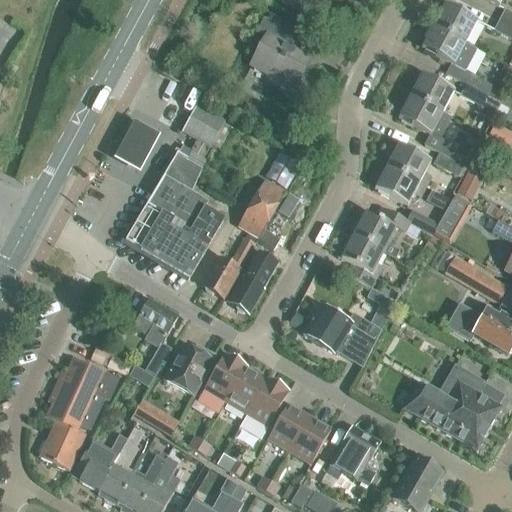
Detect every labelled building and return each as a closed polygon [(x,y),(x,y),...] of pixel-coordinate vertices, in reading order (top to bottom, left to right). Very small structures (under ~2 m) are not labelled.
[(481,0),(499,9),(503,0),(481,0)] [(431,28),(465,46),(477,24),(443,6),(431,28)] [(511,15),(504,11),(498,22),(511,29),(511,15)] [(308,27),(312,18),(301,13),(297,21),(308,27)] [(270,15),(267,21),(280,28),(283,22),(270,15)] [(263,19),(248,48),(261,54),(254,67),(291,87),(307,58),(291,49),(298,37),(280,28),(267,21),(263,19)] [(511,29),(498,22),(493,32),(511,42),(511,62),(509,68),(511,69),(511,29)] [(474,51),(465,46),(431,28),(420,50),(449,66),(462,73),(463,73),(474,51)] [(0,63),(0,75),(9,80),(15,70),(1,62),(0,63)] [(464,87),(486,98),(499,105),(504,96),(490,89),(491,88),(470,77),(463,73),(462,73),(449,66),(443,76),(464,87)] [(409,99),(442,117),(454,94),(421,76),(409,99)] [(486,98),(464,87),(459,97),(480,108),(486,98)] [(451,121),(442,117),(409,99),(397,121),(430,139),(425,149),(439,156),(447,161),(453,150),(439,143),(451,121)] [(212,150),(214,148),(219,151),(230,130),(226,127),(227,125),(201,109),(186,135),(200,144),(212,150)] [(509,149),(511,142),(511,135),(494,126),(487,137),(509,149)] [(158,141),(133,127),(113,165),(138,178),(158,141)] [(192,157),(204,164),(212,150),(200,144),(192,157)] [(397,147),(385,169),(418,187),(425,191),(431,180),(424,176),(430,164),(397,147)] [(447,162),(447,161),(439,156),(433,167),(456,179),(461,169),(447,162)] [(188,281),(223,223),(196,206),(199,200),(190,195),(204,164),(192,157),(188,163),(176,157),(163,179),(125,243),(188,281)] [(266,180),(286,191),(299,168),(278,157),(266,180)] [(425,191),(418,187),(385,169),(373,191),(407,209),(413,197),(420,200),(425,191)] [(265,183),(238,229),(248,235),(258,241),(263,233),(285,195),(265,183)] [(470,202),(475,193),(461,186),(456,195),(470,202)] [(288,222),(298,203),(288,197),(277,215),(288,222)] [(362,215),(353,232),(357,233),(353,240),(383,255),(394,261),(398,253),(394,251),(387,247),(395,232),(402,236),(407,226),(406,225),(381,212),(376,222),(366,217),(362,215)] [(407,226),(430,239),(430,238),(431,236),(427,234),(432,224),(412,214),(406,225),(407,226)] [(440,224),(432,238),(446,246),(455,232),(440,224)] [(511,233),(495,224),(490,234),(511,247),(511,246),(511,233)] [(248,235),(244,242),(254,248),(256,245),(258,241),(248,235)] [(377,266),(383,255),(353,240),(350,246),(347,244),(338,261),(352,268),(346,278),(371,291),(377,280),(383,269),(377,266)] [(219,261),(203,290),(222,301),(248,258),(254,248),(244,242),(229,267),(219,261)] [(243,280),(228,305),(248,317),(263,291),(263,292),(278,268),(257,255),(243,280)] [(416,264),(408,260),(404,268),(411,272),(416,264)] [(497,308),(508,289),(483,275),(472,294),(497,308)] [(334,355),(361,371),(378,336),(394,305),(372,292),(367,303),(378,310),(369,327),(352,317),(347,326),(320,309),(312,323),(304,335),(302,338),(333,357),(334,355)] [(159,344),(144,370),(155,376),(171,349),(162,344),(177,318),(147,300),(131,328),(159,344)] [(464,311),(450,335),(468,345),(473,337),(507,357),(508,355),(511,354),(511,324),(511,323),(511,320),(511,317),(500,311),(497,316),(477,304),(470,315),(464,311)] [(297,314),(290,326),(304,335),(312,323),(297,314)] [(193,400),(215,358),(201,350),(198,356),(182,347),(163,383),(193,400)] [(126,379),(131,368),(95,351),(90,362),(126,379)] [(224,356),(203,392),(224,405),(245,370),(239,366),(240,365),(224,356)] [(52,405),(45,420),(55,425),(55,424),(78,434),(78,433),(80,429),(89,433),(103,401),(107,403),(117,381),(104,375),(72,360),(64,378),(59,376),(47,402),(52,405)] [(135,367),(129,377),(138,382),(144,372),(135,367)] [(245,370),(224,405),(245,417),(266,382),(245,370)] [(404,412),(476,454),(501,410),(498,409),(504,398),(484,386),(454,370),(448,380),(437,399),(418,387),(404,412)] [(272,386),(266,382),(245,417),(266,429),(284,401),(288,394),(273,385),(272,386)] [(267,441),(288,454),(309,418),(287,406),(267,441)] [(138,409),(132,418),(170,441),(175,431),(138,409)] [(309,418),(288,454),(309,466),(330,431),(309,418)] [(55,425),(39,459),(69,473),(85,437),(78,433),(78,434),(55,424),(55,425)] [(379,445),(352,428),(330,465),(323,476),(337,484),(343,474),(368,488),(375,476),(364,470),(379,445)] [(133,430),(128,441),(121,454),(114,466),(112,465),(97,493),(103,497),(102,499),(114,506),(116,503),(134,472),(129,469),(138,452),(135,450),(143,435),(133,430)] [(202,445),(194,441),(189,449),(197,454),(202,445)] [(135,511),(164,462),(166,458),(167,459),(173,449),(161,442),(153,456),(156,458),(144,478),(134,472),(116,503),(121,506),(118,511),(135,511)] [(202,445),(197,454),(205,458),(210,450),(202,445)] [(110,454),(98,447),(78,482),(97,493),(112,465),(106,462),(110,454)] [(238,478),(239,478),(244,469),(236,464),(223,456),(217,466),(230,474),(238,478)] [(177,464),(167,459),(166,458),(164,462),(135,511),(161,511),(179,481),(170,476),(177,464)] [(420,511),(441,476),(415,461),(392,501),(411,511),(420,511)] [(258,490),(266,495),(271,487),(263,482),(258,490)] [(278,491),(271,487),(266,495),(273,500),(278,491)] [(295,492),(288,488),(282,499),(289,503),(295,492)] [(308,511),(333,511),(336,507),(313,494),(313,496),(300,489),(291,506),(301,511),(302,508),(308,511)] [(192,501),(185,511),(223,511),(230,500),(221,494),(211,511),(192,501)] [(237,511),(241,506),(230,500),(223,511),(237,511)]
